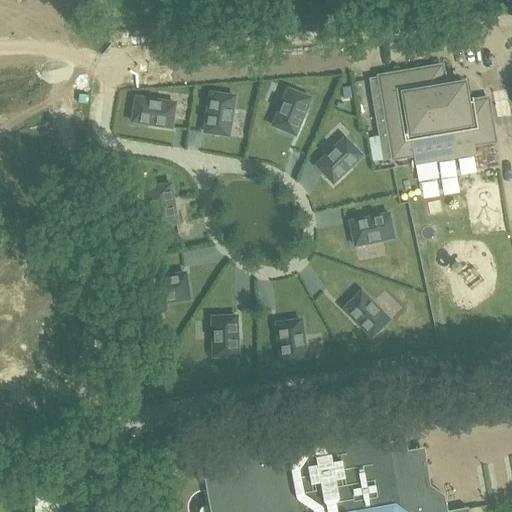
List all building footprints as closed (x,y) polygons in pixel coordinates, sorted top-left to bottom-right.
[(441,67),(380,78),(393,158),(413,155),(415,166),(476,156),(474,144),(494,141),(487,100),(473,102),(472,98),(471,98),(472,102),(466,103),(463,84),(444,87),(443,82),(447,81),(447,80),(443,81),(441,67)] [(310,99),(288,90),(272,127),(294,136),(310,99)] [(210,94),(204,133),(228,137),(234,97),(210,94)] [(135,98),(131,122),(171,128),(175,105),(135,98)] [(345,139),(316,166),(332,184),(361,156),(345,139)] [(176,224),(170,185),(146,188),(152,228),(176,224)] [(389,214),(349,223),(354,246),(394,238),(389,214)] [(145,281),(148,305),(188,299),(185,275),(145,281)] [(389,321),(361,292),(344,309),(372,338),(389,321)] [(213,358),(217,358),(237,357),(236,317),(212,318),(213,358)] [(306,360),(300,321),(276,324),(282,364),(306,360)] [(223,455),(195,460),(199,481),(204,480),(206,490),(210,511),(468,511),(468,509),(468,508),(448,511),(445,496),(430,486),(427,464),(422,465),(419,449),(415,450),(407,451),(405,440),(390,442),(388,429),(224,459),(223,455)] [(217,443),(203,446),(205,457),(219,454),(217,443)] [(0,505),(30,504),(30,490),(0,491),(0,505)]
